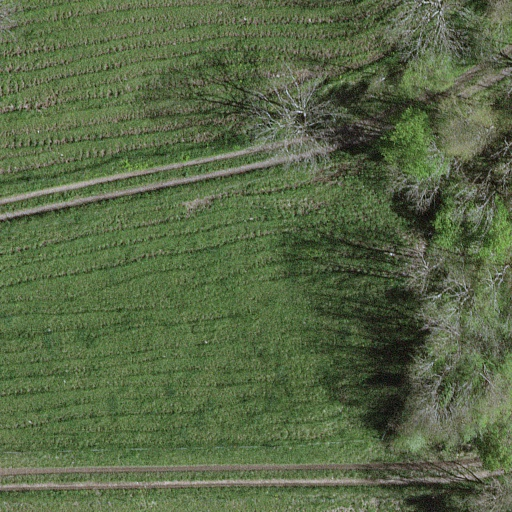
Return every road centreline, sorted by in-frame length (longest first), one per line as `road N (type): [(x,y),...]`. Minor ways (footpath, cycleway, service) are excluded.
road 1 (track): [(0,209),(355,135),(433,108),(511,57)]
road 2 (track): [(511,458),(466,467),(0,479)]
